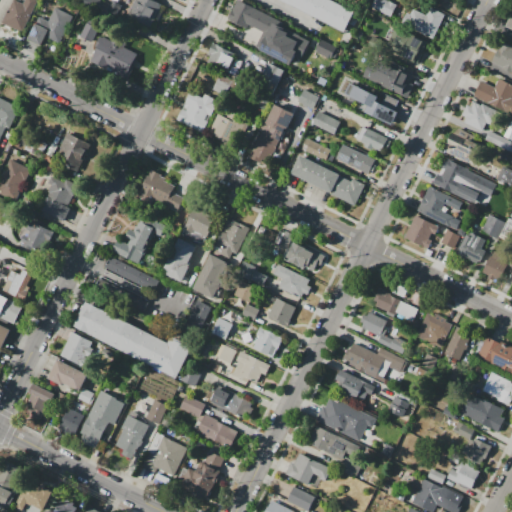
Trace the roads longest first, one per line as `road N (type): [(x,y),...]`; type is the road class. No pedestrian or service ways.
road 1 (residential): [(511,317),(0,62)]
road 2 (residential): [(485,0),(234,511)]
road 3 (residential): [(204,0),(0,414)]
road 4 (residential): [(163,511),(0,428)]
